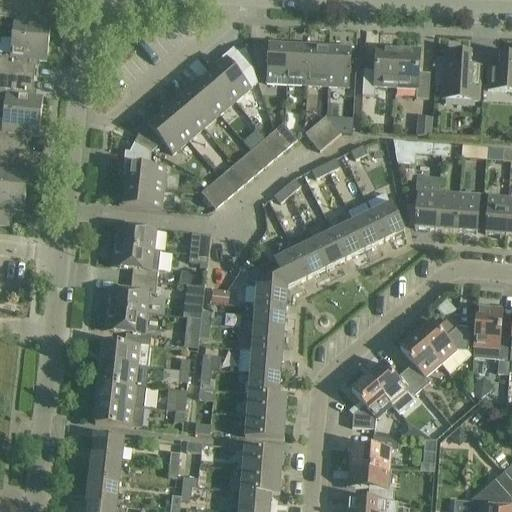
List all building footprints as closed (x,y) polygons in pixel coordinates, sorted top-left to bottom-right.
[(12,41),(49,45),(51,25),(40,24),(42,6),(0,1),(0,20),(14,22),(12,41)] [(47,65),(49,45),(12,41),(10,60),(0,59),(0,77),(34,81),(36,64),(47,65)] [(287,87),(289,50),(279,49),(279,45),(256,43),(255,48),(246,51),(252,69),(267,70),(266,86),(287,87)] [(307,89),(310,46),(299,46),(299,51),(289,50),(287,88),(307,89)] [(328,90),(330,52),(320,52),(320,47),(310,46),(307,89),(328,90)] [(349,91),(350,69),(351,49),(340,48),(340,53),(330,52),(328,90),(349,91)] [(375,89),(396,90),(398,51),(376,50),(375,73),(364,73),(362,98),(375,99),(375,89)] [(241,79),(252,69),(246,51),(236,54),(233,51),(215,66),(218,70),(211,76),(235,105),(251,91),(241,79)] [(416,101),(428,102),(430,77),(418,76),(420,53),(398,51),(396,90),(416,92),(416,101)] [(437,59),(435,88),(443,88),(443,91),(442,102),(479,104),(479,93),(480,88),(481,68),(469,68),(470,55),(445,54),(445,60),(437,59)] [(511,94),(511,57),(501,57),(500,70),(489,69),(487,93),(511,94)] [(235,105),(211,76),(203,83),(200,79),(192,86),(219,118),(235,105)] [(32,98),(34,81),(0,77),(0,96),(6,97),(4,116),(41,120),(43,100),(32,98)] [(219,118),(192,86),(184,92),(187,96),(180,103),(204,131),(219,118)] [(204,131),(180,103),(172,109),(169,105),(160,112),(164,116),(188,145),(204,131)] [(39,140),(41,120),(4,116),(2,135),(0,134),(0,153),(19,155),(19,156),(26,157),(28,139),(39,140)] [(188,145),(164,116),(156,122),(153,119),(135,134),(138,137),(134,146),(151,155),(162,146),(172,158),(188,145)] [(312,146),(334,128),(326,119),(305,137),(312,146)] [(418,120),(417,139),(432,140),(433,121),(418,120)] [(297,144),(283,127),(273,136),(287,152),(297,144)] [(320,155),(341,137),(334,128),(312,146),(320,155)] [(505,145),(506,133),(481,130),(480,142),(505,145)] [(287,152),(273,136),(262,144),(277,161),(287,152)] [(277,161),(262,144),(252,153),(266,170),(277,161)] [(164,192),(166,171),(150,170),(151,155),(134,146),(130,155),(125,154),(122,178),(127,178),(126,188),(164,192)] [(432,159),(441,159),(442,148),(433,147),(432,159)] [(369,151),(372,165),(386,162),(383,148),(369,151)] [(451,149),(442,148),(441,159),(450,160),(451,149)] [(355,164),(367,158),(363,149),(351,155),(355,164)] [(487,151),(478,151),(462,149),(461,161),(486,163),(487,151)] [(0,191),(26,194),(28,174),(17,172),(19,156),(19,155),(0,153),(0,191)] [(266,170),(252,153),(242,162),(256,179),(266,170)] [(502,164),(511,165),(511,156),(511,153),(503,153),(502,164)] [(246,187),(256,179),(242,162),(231,170),(246,187)] [(435,175),(458,176),(458,163),(436,162),(435,175)] [(330,166),(334,174),(340,171),(336,163),(330,166)] [(334,174),(330,166),(324,168),(312,174),(316,183),(334,174)] [(235,196),(246,187),(231,170),(221,179),(235,196)] [(225,205),(235,196),(221,179),(211,188),(225,205)] [(435,233),(438,196),(439,182),(418,181),(414,232),(435,233)] [(285,191),(291,198),(301,190),(295,183),(285,191)] [(161,213),(164,192),(126,188),(125,198),(120,198),(119,208),(161,213)] [(225,205),(211,188),(201,196),(215,213),(225,205)] [(23,214),(26,194),(0,191),(0,229),(10,231),(12,213),(23,214)] [(291,198),(285,191),(274,200),(280,207),(291,198)] [(456,235),(459,197),(438,196),(435,233),(456,235)] [(477,236),(480,199),(459,197),(456,235),(477,236)] [(299,203),(302,217),(319,213),(315,199),(299,203)] [(488,200),(485,237),(506,239),(509,201),(488,200)] [(405,234),(396,216),(391,206),(372,216),(385,244),(405,234)] [(385,244),(372,216),(352,225),(366,253),(385,244)] [(366,253),(352,225),(332,235),(346,263),(366,253)] [(114,249),(154,253),(156,233),(117,228),(114,249)] [(346,263),(332,235),(313,244),(327,272),(346,263)] [(192,238),(192,241),(189,265),(208,268),(211,240),(192,238)] [(327,272),(313,244),(293,254),(307,282),(327,272)] [(132,283),(157,286),(158,274),(152,273),(154,253),(114,249),(112,270),(133,272),(132,283)] [(307,282),(293,254),(274,264),(279,273),(268,279),(288,292),(307,282)] [(181,276),(180,287),(201,289),(203,278),(181,276)] [(286,313),(288,292),(268,279),(267,290),(257,289),(255,311),(286,313)] [(107,313),(147,317),(149,297),(156,298),(157,286),(132,283),(131,294),(110,292),(107,313)] [(186,289),(184,306),(203,308),(204,291),(186,289)] [(212,294),(211,306),(227,308),(229,296),(212,294)] [(447,303),(437,312),(446,322),(456,313),(447,303)] [(473,361),(497,363),(510,364),(511,353),(511,339),(500,338),(502,312),(477,310),(473,361)] [(284,335),(286,313),(255,311),(253,332),(284,335)] [(125,347),(150,350),(151,337),(144,337),(147,317),(107,313),(105,334),(126,336),(125,347)] [(201,323),(211,324),(212,316),(202,315),(201,323)] [(188,322),(186,336),(200,338),(201,328),(201,323),(188,322)] [(211,324),(201,323),(201,328),(200,338),(199,341),(209,342),(211,324)] [(416,338),(441,367),(449,377),(471,358),(467,354),(469,331),(457,330),(445,340),(432,325),(416,338)] [(282,356),(284,335),(253,332),(251,354),(282,356)] [(405,374),(421,393),(430,386),(425,380),(441,367),(416,338),(400,352),(413,367),(405,374)] [(102,365),(139,369),(148,370),(150,350),(125,347),(104,345),(102,365)] [(281,378),(282,356),(251,354),(250,375),(281,378)] [(201,381),(210,381),(213,359),(203,358),(201,381)] [(166,373),(181,374),(189,375),(190,364),(167,361),(166,373)] [(139,369),(102,365),(100,386),(137,390),(137,391),(145,392),(148,370),(139,369)] [(367,380),(392,409),(407,396),(412,401),(421,393),(405,374),(396,381),(383,366),(367,380)] [(509,367),(499,366),(498,377),(508,378),(509,367)] [(188,386),(189,375),(181,374),(180,386),(188,386)] [(279,399),(281,378),(250,375),(248,397),(279,399)] [(367,380),(351,394),(364,409),(353,419),(352,431),(375,433),(376,422),(392,409),(367,380)] [(484,381),(473,389),(481,400),(492,392),(484,381)] [(97,406),(144,411),(147,392),(145,392),(137,391),(137,390),(100,386),(97,406)] [(213,404),(214,395),(200,393),(199,403),(213,404)] [(167,414),(176,415),(184,416),(187,396),(169,394),(167,414)] [(284,444),(287,406),(287,400),(279,399),(248,397),(245,441),(284,444)] [(142,432),(144,411),(97,406),(95,427),(142,432)] [(226,420),(228,409),(212,407),(211,418),(226,420)] [(183,427),(184,416),(176,415),(175,426),(183,427)] [(445,423),(438,430),(442,436),(450,429),(445,423)] [(210,439),(211,429),(196,428),(195,437),(210,439)] [(456,433),(450,438),(455,444),(461,446),(470,438),(461,428),(456,433)] [(408,430),(399,430),(398,440),(407,441),(407,442),(418,443),(418,435),(408,435),(408,430)] [(91,459),(122,463),(124,441),(94,438),(91,459)] [(349,469),(389,472),(390,453),(397,453),(398,441),(373,439),(372,450),(351,449),(349,469)] [(201,457),(202,448),(187,446),(186,456),(201,457)] [(280,499),(282,472),(283,454),(244,451),(240,495),(271,498),(280,499)] [(180,457),(171,456),(170,468),(178,469),(180,457)] [(119,484),(122,463),(91,459),(89,481),(119,484)] [(421,467),(420,475),(434,476),(435,468),(421,467)] [(178,469),(170,468),(168,481),(177,482),(178,469)] [(358,502),(393,505),(394,493),(387,492),(389,472),(349,469),(348,490),(359,491),(358,502)] [(473,504),(471,511),(511,511),(510,511),(511,502),(511,501),(511,485),(504,476),(473,504)] [(87,503),(117,506),(119,484),(89,481),(87,503)] [(182,497),(191,498),(192,491),(197,492),(198,482),(183,481),(182,497)] [(270,511),(271,505),(271,498),(240,495),(238,511),(270,511)] [(179,511),(181,504),(181,500),(172,499),(170,511),(179,511)] [(397,511),(398,505),(393,505),(358,502),(347,501),(346,511),(397,511)] [(85,511),(116,511),(117,506),(87,503),(85,511)]
